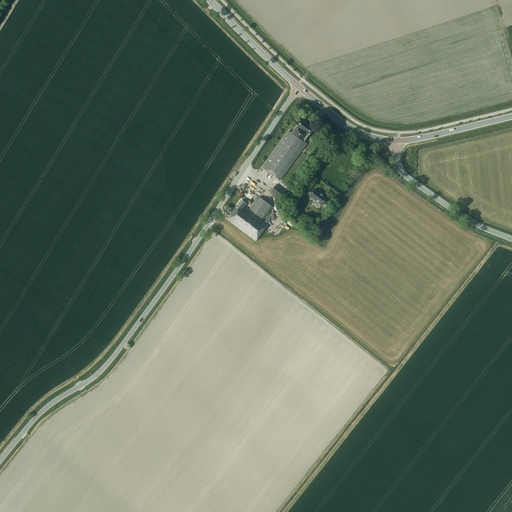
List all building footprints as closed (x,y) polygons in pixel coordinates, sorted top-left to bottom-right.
[(280,181),(302,150),(307,144),(304,141),(309,135),(314,129),(301,119),(297,126),(292,133),(289,131),(262,168),(280,181)] [(271,190),(281,197),(285,192),(276,185),(271,190)] [(312,193),(309,191),(307,194),(310,196),(322,205),(327,197),(315,188),(312,193)] [(250,209),(262,219),(272,206),(259,196),(250,209)] [(247,208),(246,209),(244,207),(246,204),(242,200),(231,214),(231,215),(227,220),(256,241),(268,225),(247,208)] [(272,213),(265,221),(267,223),(274,214),(272,213)]
